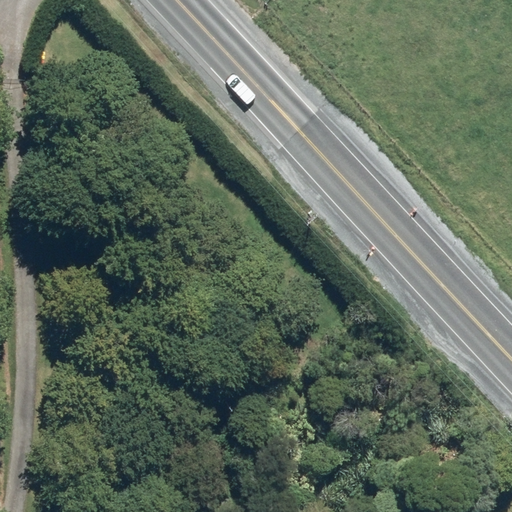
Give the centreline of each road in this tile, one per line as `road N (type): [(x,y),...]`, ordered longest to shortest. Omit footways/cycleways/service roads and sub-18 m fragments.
road 1 (track): [(2,511),(15,0)]
road 2 (secondary): [(511,366),(175,0)]
